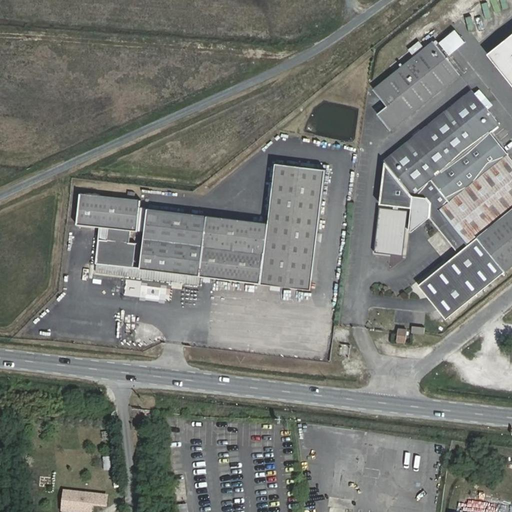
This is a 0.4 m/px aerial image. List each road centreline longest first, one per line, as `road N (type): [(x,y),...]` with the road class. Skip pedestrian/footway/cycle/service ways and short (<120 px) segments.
road 1 (primary): [(0,358),(393,404)]
road 2 (unclassified): [(511,298),(395,388),(393,404)]
